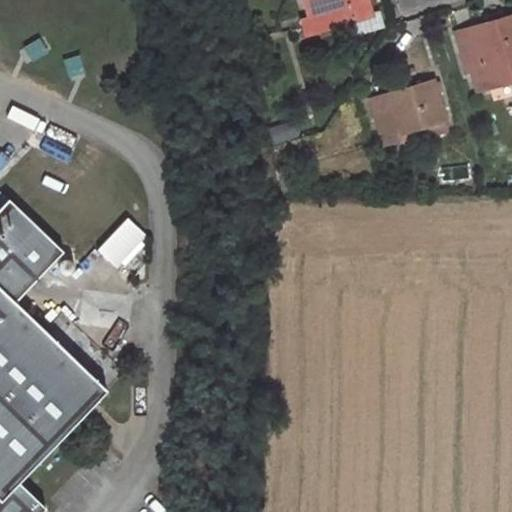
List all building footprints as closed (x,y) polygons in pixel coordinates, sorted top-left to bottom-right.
[(305,35),(371,16),(366,0),(304,0),(310,18),(302,21),(305,35)] [(473,31),(457,35),(468,72),(472,70),(478,91),(511,80),(511,15),(498,20),(472,28),(473,31)] [(265,36),(253,38),(258,67),(271,65),(265,36)] [(388,97),(371,102),(385,145),(401,139),(399,133),(444,120),(444,119),(433,81),(410,88),(388,95),(388,97)] [(401,139),(402,144),(447,131),(444,120),(399,133),(401,139)] [(0,511),(42,511),(45,510),(17,484),(122,373),(61,314),(44,332),(13,303),(62,253),(7,200),(0,206),(0,511)] [(126,216),(95,249),(115,268),(146,235),(126,216)] [(69,261),(64,260),(60,262),(57,266),(57,271),(60,275),(64,276),(67,276),(70,275),(72,272),(73,270),(72,264),(69,261)]
